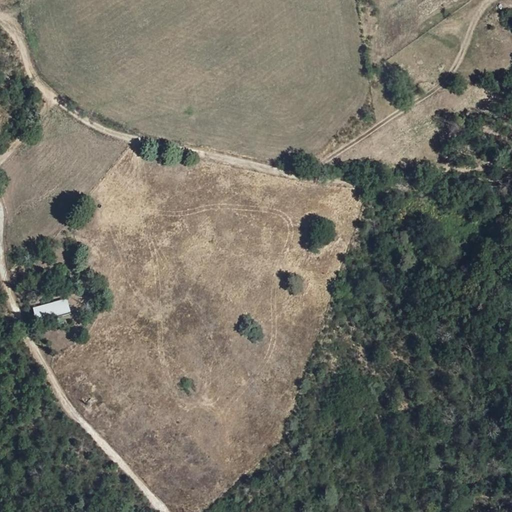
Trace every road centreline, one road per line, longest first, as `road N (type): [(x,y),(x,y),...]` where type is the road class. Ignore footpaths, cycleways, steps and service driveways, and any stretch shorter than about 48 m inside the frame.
road 1 (track): [(52,99),(136,141),(341,186),(397,188)]
road 2 (track): [(0,215),(1,274),(54,388),(161,511)]
road 3 (track): [(303,179),(444,84),(481,10),(501,0)]
